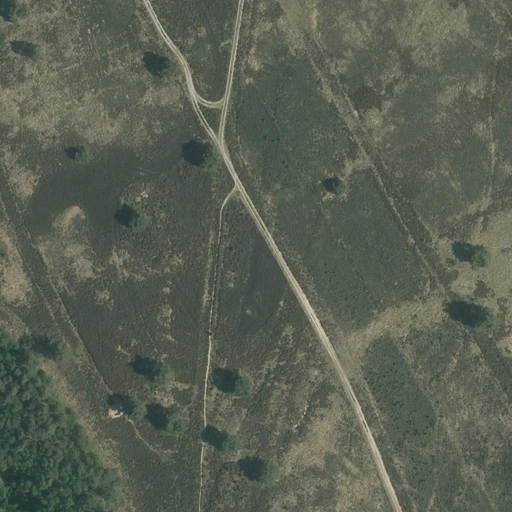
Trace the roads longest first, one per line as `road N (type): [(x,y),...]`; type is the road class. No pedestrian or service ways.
road 1 (track): [(399,511),(313,315),(198,112),(186,64),(145,0)]
road 2 (track): [(241,0),(222,152)]
